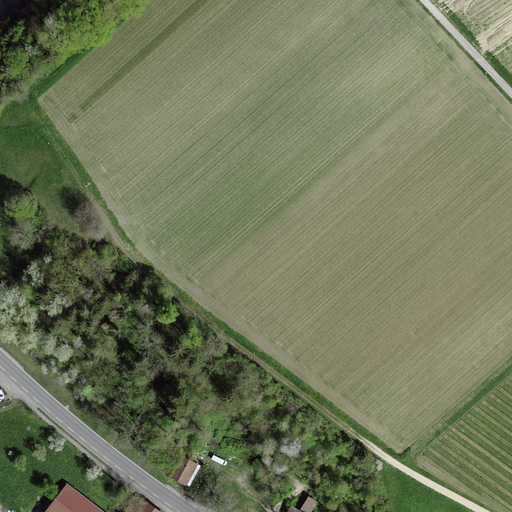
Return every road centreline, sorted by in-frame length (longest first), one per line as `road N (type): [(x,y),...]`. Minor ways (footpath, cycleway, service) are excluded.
road 1 (primary): [(191,511),(103,449),(0,358)]
road 2 (track): [(485,511),(400,466),(311,396)]
road 3 (track): [(511,371),(400,466)]
